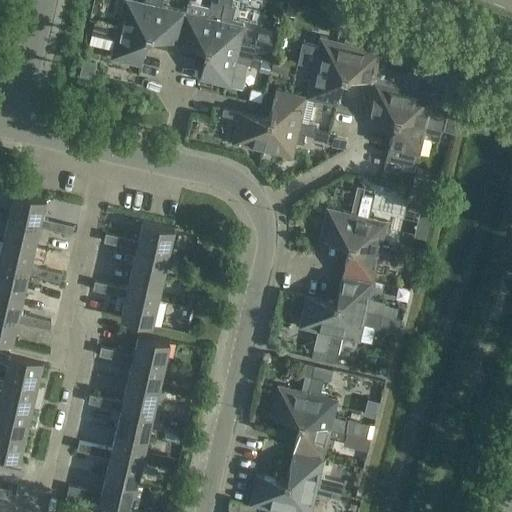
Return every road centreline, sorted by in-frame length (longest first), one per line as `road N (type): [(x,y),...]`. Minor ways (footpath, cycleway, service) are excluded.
road 1 (residential): [(23,511),(56,465),(80,355),(66,323),(104,147)]
road 2 (residential): [(199,511),(262,245),(256,198)]
road 3 (residential): [(45,0),(13,127)]
